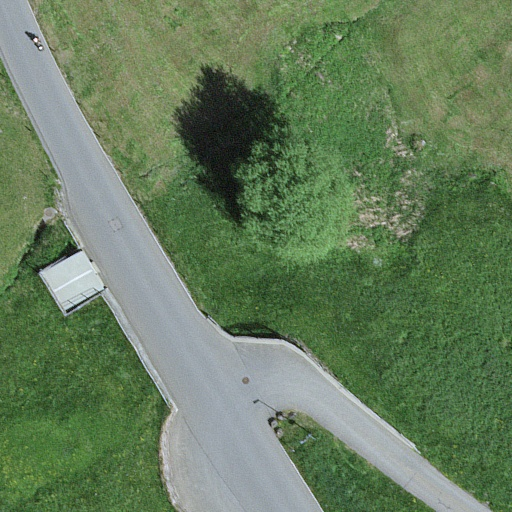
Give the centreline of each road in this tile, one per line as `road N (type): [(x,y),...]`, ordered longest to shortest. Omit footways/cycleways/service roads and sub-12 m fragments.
road 1 (tertiary): [(9,0),(48,99),(207,391)]
road 2 (residential): [(470,511),(315,394),(280,379),(238,377),(207,391)]
road 3 (tertiary): [(207,391),(287,511)]
